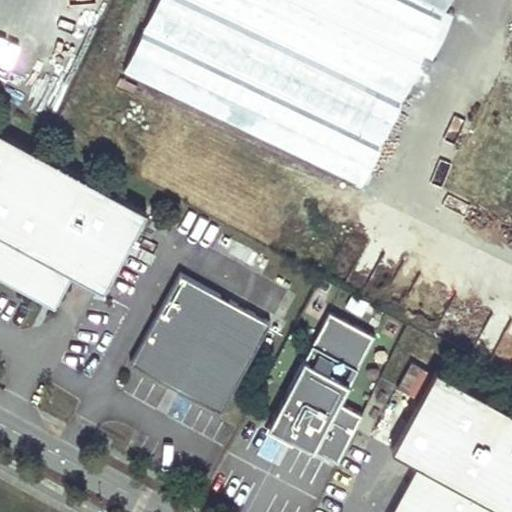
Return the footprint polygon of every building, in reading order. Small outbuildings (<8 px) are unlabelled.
[(402,95),(205,0),(158,0),(147,25),(381,138),(402,95)] [(423,51),(316,0),(205,0),(402,95),(423,51)] [(444,8),(427,0),(316,0),(423,51),(444,8)] [(447,0),(427,0),(444,8),(447,0)] [(147,25),(126,69),(360,181),(381,138),(147,25)] [(0,130),(0,275),(55,306),(73,273),(103,289),(146,210),(0,130)] [(228,256),(249,265),(256,250),(235,240),(228,256)] [(271,321),(181,270),(130,360),(221,411),(271,321)] [(374,333),(328,309),(265,432),(334,467),(361,413),(338,402),(374,333)] [(413,394),(428,369),(412,360),(397,385),(413,394)] [(511,511),(511,407),(436,367),(392,448),(418,462),(390,511),(511,511)]
